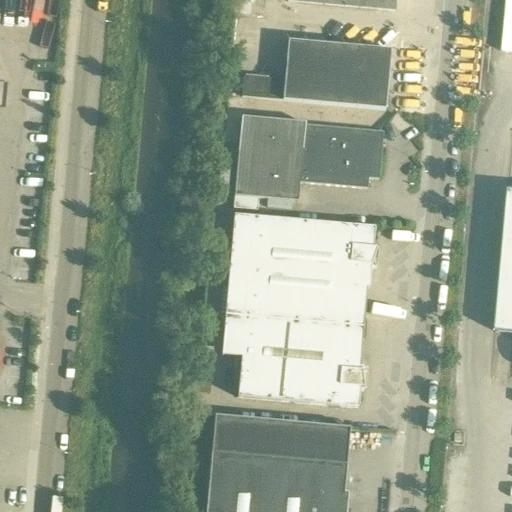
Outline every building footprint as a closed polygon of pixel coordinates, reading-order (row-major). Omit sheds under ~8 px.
[(258,0),(395,12),(396,0),(258,0)] [(227,77),(225,97),(384,112),(390,52),(287,43),(284,82),(227,77)] [(241,119),(234,197),(298,203),(299,185),(367,191),(368,180),(378,181),(383,134),(304,127),(305,125),(241,119)] [(511,192),(508,192),(495,334),(511,335),(511,192)] [(233,217),(224,318),(244,319),(362,330),(366,290),(368,290),(370,267),(376,251),(372,250),(374,230),(233,217)] [(244,319),(237,399),(357,410),(359,390),(364,389),(361,372),(361,369),(359,369),(362,330),(244,319)] [(369,511),(373,479),(210,464),(205,511),(369,511)]
